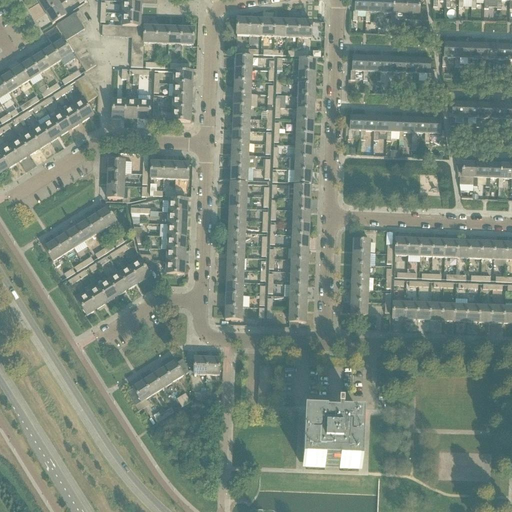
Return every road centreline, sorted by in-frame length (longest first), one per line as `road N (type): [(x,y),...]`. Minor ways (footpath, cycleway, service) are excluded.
road 1 (secondary): [(159,511),(101,441),(0,279)]
road 2 (unclassified): [(329,220),(339,0)]
road 3 (unclassified): [(19,191),(98,145),(208,146)]
road 4 (unclassified): [(511,353),(323,344)]
road 5 (unclassified): [(511,227),(329,220)]
road 6 (unclassified): [(208,146),(212,21),(226,5),(256,0)]
road 7 (secondary): [(0,374),(85,511)]
road 8 (unclassified): [(200,302),(208,146)]
road 9 (unclassified): [(323,344),(329,220)]
